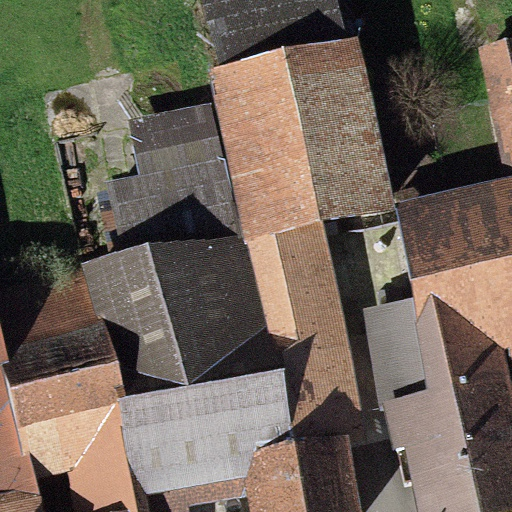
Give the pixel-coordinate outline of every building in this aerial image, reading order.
[(232,95),(345,72),(331,7),(259,22),(255,2),(214,10),(232,95)] [(511,168),(511,67),(487,74),(511,168)] [(219,98),(252,259),(320,245),(393,230),(360,69),(345,72),(232,95),(219,98)] [(111,199),(131,284),(244,258),(212,117),(132,136),(145,192),(111,199)] [(442,421),(397,432),(417,511),(511,511),(511,425),(505,398),(511,395),(511,205),(458,219),(408,232),(442,421)] [(362,449),(320,245),(252,259),(294,463),(362,449)] [(131,284),(89,294),(138,466),(151,511),(165,511),(189,505),(246,492),(297,480),(244,258),(131,284)] [(86,284),(0,308),(0,353),(14,404),(24,435),(41,494),(76,484),(138,466),(89,294),(86,284)] [(413,320),(370,328),(386,409),(429,400),(413,320)] [(0,408),(14,404),(0,353),(0,408)] [(41,494),(24,435),(0,442),(0,511),(39,511),(35,496),(41,494)] [(165,511),(151,511),(138,466),(76,484),(77,511),(191,511),(189,505),(165,511)] [(297,480),(246,492),(250,511),(355,511),(345,468),(297,480)]
